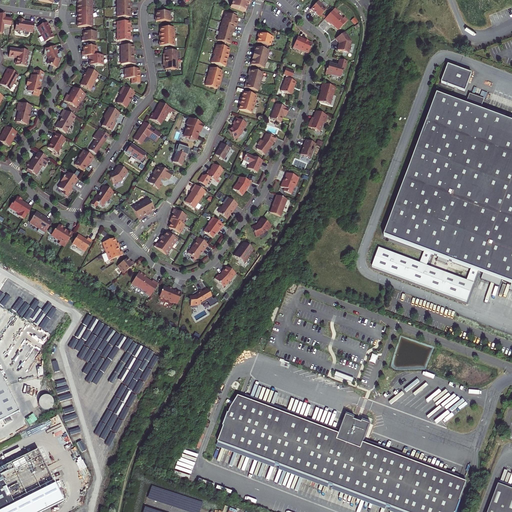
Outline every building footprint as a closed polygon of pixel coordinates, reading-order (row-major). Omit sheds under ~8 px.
[(92,4),(91,0),(88,0),(77,0),(77,4),(78,4),(78,9),(91,9),(91,4),(92,4)] [(229,0),(230,1),(230,2),(232,3),(230,7),(246,13),(247,12),(250,0),(229,0)] [(318,1),(310,9),(313,12),(314,12),(319,17),(326,9),(318,1)] [(130,13),(130,8),(117,8),(117,17),(132,17),(132,13),(130,13)] [(77,18),(92,18),(92,14),(91,14),(91,9),(78,9),(78,14),(77,14),(77,18)] [(338,12),(334,9),(324,20),(328,23),(329,22),(338,30),(347,21),(344,17),(342,19),(337,13),(338,12)] [(169,17),(169,12),(156,12),(156,17),(156,21),(170,21),(170,17),(169,17)] [(5,15),(0,14),(0,34),(2,34),(3,25),(11,27),(12,19),(4,18),(5,15)] [(238,18),(225,14),(224,19),(223,19),(222,23),(236,27),(237,23),(236,23),(238,18)] [(92,22),(92,18),(77,18),(77,21),(78,21),(78,27),(91,27),(91,22),(92,22)] [(24,20),(19,19),(18,23),(16,23),(15,30),(20,31),(24,32),(23,34),(24,35),(27,36),(28,35),(29,33),(32,33),(34,23),(27,22),(23,22),(24,20)] [(50,29),(47,22),(37,28),(45,42),(54,37),(50,29)] [(130,28),(130,22),(117,22),(117,31),(130,32),(132,32),(132,28),(130,28)] [(236,27),(222,23),(220,32),(231,35),(233,29),(235,30),(236,27)] [(174,33),(173,28),(160,28),(160,33),(160,37),(174,37),(174,33)] [(130,37),(130,32),(117,31),(117,41),(132,41),(132,37),(130,37)] [(96,41),(96,32),(84,32),(84,38),(82,38),(82,41),(96,41)] [(231,35),(220,32),(217,41),(231,44),(232,41),(230,40),(231,35)] [(345,32),(335,39),(339,44),(337,50),(347,53),(348,52),(351,41),(345,32)] [(258,37),(257,42),(270,46),(271,41),(272,41),(273,37),(259,33),(258,37)] [(174,42),(174,37),(160,37),(160,42),(160,46),(174,46),(174,42)] [(305,40),(297,37),(293,48),(299,51),(301,50),(308,53),(312,44),(307,42),(304,41),(305,40)] [(229,49),(216,45),(215,50),(214,50),(213,54),(214,54),(227,58),(228,54),(229,49)] [(58,54),(55,46),(48,49),(44,49),(43,55),(48,56),(49,60),(47,64),(56,68),(59,63),(61,58),(61,57),(60,56),(59,57),(58,54)] [(96,56),(96,46),(84,46),(84,52),(82,52),(82,56),(88,56),(89,56),(96,56)] [(133,51),(133,46),(121,46),(121,55),(133,55),(135,55),(135,51),(133,51)] [(268,51),(256,47),(254,52),(253,56),(267,60),(268,56),(267,56),(268,51)] [(29,51),(10,49),(9,57),(17,58),(17,60),(16,61),(15,63),(16,65),(26,66),(27,61),(28,60),(29,58),(28,56),(29,51)] [(177,60),(177,51),(165,51),(165,57),(163,57),(163,60),(177,60)] [(227,58),(214,54),(213,59),(212,59),(211,63),(225,66),(226,63),(225,63),(227,58)] [(133,55),(121,55),(121,64),(135,64),(135,60),(133,60),(133,55)] [(102,65),(102,56),(96,56),(89,56),(88,56),(88,59),(90,59),(90,65),(102,65)] [(267,60),(253,56),(252,59),(252,60),(251,65),(264,68),(265,63),(266,64),(267,60)] [(165,69),(177,69),(177,60),(163,60),(163,64),(165,64),(165,69)] [(347,62),(340,60),(338,65),(337,65),(334,64),(329,62),(328,66),(327,66),(325,74),(331,75),(331,74),(341,77),(343,68),(345,68),(347,62)] [(472,75),(449,66),(442,84),(453,88),(466,93),(472,75)] [(222,71),(210,68),(208,77),(221,81),(222,77),(220,77),(222,71)] [(18,75),(8,69),(4,75),(4,76),(5,77),(4,79),(3,79),(0,85),(10,90),(18,75)] [(98,74),(89,69),(86,74),(85,73),(83,77),(84,78),(83,80),(83,81),(80,85),(90,90),(94,82),(98,74)] [(139,69),(125,69),(125,74),(125,79),(132,79),(132,84),(139,84),(139,75),(139,69)] [(263,73),(249,69),(248,73),(250,74),(248,79),(260,82),(263,73)] [(293,73),(285,69),(283,76),(286,77),(280,92),(291,96),(294,91),(292,90),(295,83),(290,81),(291,79),(293,73)] [(43,73),(36,71),(34,76),(31,75),(30,81),(27,80),(26,85),(29,86),(27,91),(33,93),(32,94),(39,96),(41,88),(39,87),(40,84),(41,84),(43,73)] [(208,77),(205,86),(217,89),(218,83),(220,84),(221,81),(208,77)] [(260,82),(248,79),(247,84),(245,84),(244,87),(258,91),(260,82)] [(335,88),(322,84),(320,90),(323,91),(322,95),(321,96),(319,102),(329,105),(332,94),(333,95),(335,88)] [(135,93),(123,87),(120,93),(120,95),(116,103),(126,108),(129,102),(130,99),(131,99),(135,93)] [(86,95),(74,88),(69,96),(67,95),(64,101),(76,108),(80,101),(81,102),(86,95)] [(256,96),(243,92),(242,98),(241,97),(240,101),(250,104),(254,105),(255,101),(256,96)] [(449,100),(438,95),(385,237),(439,258),(448,261),(476,271),(511,284),(511,123),(481,112),(466,106),(449,100)] [(470,95),(466,106),(481,112),(485,101),(470,95)] [(240,105),(238,110),(251,113),(253,109),(254,105),(250,104),(240,101),(239,104),(240,105)] [(28,118),(31,106),(19,103),(17,111),(19,111),(16,122),(24,124),(24,123),(28,124),(29,118),(28,118)] [(172,109),(160,103),(155,112),(154,114),(153,113),(149,119),(160,125),(163,120),(164,120),(168,113),(170,114),(172,109)] [(288,110),(275,105),(270,119),(280,123),(283,116),(285,117),(288,110)] [(117,119),(120,113),(109,108),(107,112),(107,111),(103,117),(105,121),(102,126),(108,130),(109,129),(112,130),(115,125),(114,123),(113,123),(115,119),(117,119)] [(75,116),(64,110),(60,117),(61,118),(59,122),(58,122),(56,127),(56,128),(66,134),(73,121),(72,121),(75,116)] [(327,116),(316,111),(312,122),(310,121),(308,127),(319,132),(323,123),(325,122),(327,116)] [(204,125),(190,118),(186,125),(187,126),(186,127),(185,129),(186,130),(184,136),(189,138),(189,139),(190,139),(196,141),(198,133),(199,131),(201,132),(204,125)] [(247,124),(236,118),(233,125),(234,125),(233,127),(228,130),(235,140),(239,137),(238,136),(240,135),(247,124)] [(161,134),(144,122),(141,126),(143,127),(141,129),(141,131),(140,131),(138,133),(137,133),(133,139),(140,144),(143,140),(142,137),(147,136),(156,142),(161,134)] [(16,132),(6,126),(2,133),(3,134),(0,139),(0,141),(8,146),(16,132)] [(109,136),(98,130),(93,138),(96,140),(89,150),(96,154),(109,136)] [(65,139),(55,133),(52,139),(53,140),(52,142),(51,142),(48,148),(57,153),(65,139)] [(275,142),(277,138),(265,134),(263,139),(262,141),(260,140),(257,145),(258,146),(256,149),(265,155),(273,144),(274,142),(275,142)] [(315,144),(305,140),(302,147),(303,147),(300,155),(310,159),(315,144)] [(146,154),(130,143),(124,152),(142,164),(146,159),(143,158),(146,154)] [(230,149),(221,143),(219,147),(219,148),(214,155),(223,160),(230,149)] [(187,156),(190,149),(177,145),(176,146),(175,150),(175,154),(176,155),(173,164),(182,167),(186,156),(187,156)] [(94,158),(83,151),(79,157),(79,158),(74,165),(83,171),(88,164),(89,164),(94,158)] [(49,160),(38,153),(33,161),(33,162),(31,164),(29,162),(25,167),(27,168),(26,170),(29,172),(30,171),(32,172),(35,175),(38,170),(39,170),(42,165),(45,167),(49,160)] [(263,160),(246,153),(243,160),(250,163),(248,168),(258,172),(263,160)] [(127,172),(118,165),(114,171),(115,171),(114,172),(113,173),(113,172),(108,174),(113,185),(121,181),(127,172)] [(216,182),(223,170),(221,169),(214,165),(210,171),(209,170),(205,175),(216,182)] [(174,173),(157,167),(153,173),(154,174),(149,181),(150,184),(159,190),(162,184),(161,183),(165,177),(169,180),(174,173)] [(78,180),(69,173),(66,176),(64,177),(61,181),(62,182),(58,188),(63,192),(62,193),(67,196),(72,190),(70,188),(74,184),(75,185),(78,180)] [(289,174),(286,173),(284,178),(285,178),(284,181),(283,181),(280,187),(285,189),(284,192),(291,194),(294,187),(295,186),(299,178),(293,176),(289,174)] [(251,182),(240,178),(238,183),(233,189),(242,196),(248,188),(248,187),(249,187),(251,182)] [(205,192),(195,185),(191,191),(192,192),(189,195),(189,196),(189,197),(188,198),(188,197),(185,202),(194,208),(205,192)] [(113,192),(104,186),(100,191),(99,193),(100,194),(98,196),(97,195),(91,205),(95,207),(98,204),(102,207),(103,206),(104,206),(107,203),(106,202),(109,198),(110,198),(112,194),(111,194),(113,192)] [(287,200),(276,195),(274,200),(275,200),(270,213),(280,217),(287,200)] [(24,220),(31,208),(25,204),(25,205),(20,202),(21,200),(17,197),(14,201),(13,201),(10,207),(14,210),(19,213),(18,216),(24,220)] [(238,205),(227,197),(223,203),(224,204),(221,209),(218,213),(227,219),(231,215),(230,214),(232,212),(232,213),(238,205)] [(150,212),(154,210),(148,199),(132,208),(139,221),(142,219),(141,217),(142,217),(146,214),(147,216),(150,214),(149,213),(150,212)] [(187,216),(174,209),(172,213),(174,214),(173,215),(170,222),(171,223),(169,228),(180,233),(184,225),(183,224),(187,216)] [(44,235),(52,222),(46,218),(45,219),(43,218),(44,217),(36,212),(29,223),(39,229),(38,231),(44,235)] [(223,225),(213,218),(208,224),(209,225),(204,232),(212,238),(218,230),(219,231),(223,225)] [(271,225),(262,219),(258,224),(259,225),(257,226),(256,227),(256,226),(251,228),(255,237),(263,233),(266,230),(267,231),(271,225)] [(65,247),(73,233),(68,231),(67,232),(62,230),(63,229),(62,229),(63,228),(59,226),(58,226),(55,231),(54,230),(53,232),(54,233),(52,236),(60,241),(59,243),(65,247)] [(177,240),(167,232),(164,236),(164,237),(162,236),(160,239),(161,240),(159,244),(158,244),(157,243),(154,246),(166,255),(177,240)] [(85,252),(92,241),(88,238),(87,240),(78,235),(72,244),(85,252)] [(208,245),(198,238),(194,244),(188,254),(192,257),(191,259),(194,261),(195,259),(196,260),(202,252),(203,252),(208,245)] [(115,243),(113,239),(102,244),(109,261),(123,255),(121,252),(119,253),(119,252),(117,248),(119,247),(117,244),(115,244),(115,243)] [(254,250),(243,242),(240,246),(241,247),(238,251),(237,251),(233,256),(239,260),(239,259),(243,262),(244,261),(250,254),(251,254),(254,250)] [(130,263),(127,258),(117,266),(123,274),(134,264),(132,261),(130,263)] [(235,274),(226,267),(221,273),(219,275),(218,274),(214,279),(223,287),(230,281),(235,274)] [(146,277),(139,272),(131,284),(136,287),(136,286),(146,292),(146,294),(150,297),(158,284),(152,281),(152,282),(145,278),(146,277)] [(177,304),(182,293),(175,290),(174,292),(172,290),(172,289),(172,288),(168,287),(167,289),(165,288),(164,288),(163,288),(162,289),(161,291),(160,292),(161,293),(160,296),(164,297),(164,299),(169,301),(170,302),(172,303),(173,302),(177,304)] [(197,295),(194,297),(189,297),(190,306),(198,305),(206,300),(206,299),(211,296),(207,289),(202,293),(201,292),(197,294),(197,295)] [(0,340),(0,346),(1,347),(9,339),(8,338),(14,332),(11,329),(0,340)] [(129,361),(128,362),(138,367),(148,347),(143,344),(133,363),(129,361)] [(8,362),(16,352),(12,349),(4,359),(8,362)] [(83,376),(88,367),(83,364),(78,374),(83,376)] [(352,381),(353,377),(336,373),(335,377),(352,381)] [(0,421),(3,420),(5,424),(12,421),(10,417),(18,413),(0,376),(0,421)] [(105,392),(109,394),(113,384),(109,382),(105,392)] [(52,395),(39,395),(38,408),(52,408),(52,395)] [(115,398),(105,418),(110,421),(120,401),(115,398)] [(237,399),(234,405),(229,403),(217,446),(391,511),(454,511),(457,506),(458,506),(460,503),(459,503),(466,484),(362,446),(369,427),(361,423),(360,425),(357,424),(353,422),(353,421),(345,418),(338,437),(237,399)] [(60,425),(69,421),(65,411),(56,415),(60,425)] [(104,420),(99,429),(104,431),(109,422),(104,420)] [(66,447),(78,442),(72,427),(60,431),(66,447)] [(0,511),(54,484),(37,450),(32,452),(0,468),(0,511)] [(511,511),(511,489),(502,486),(491,511),(511,511)]
